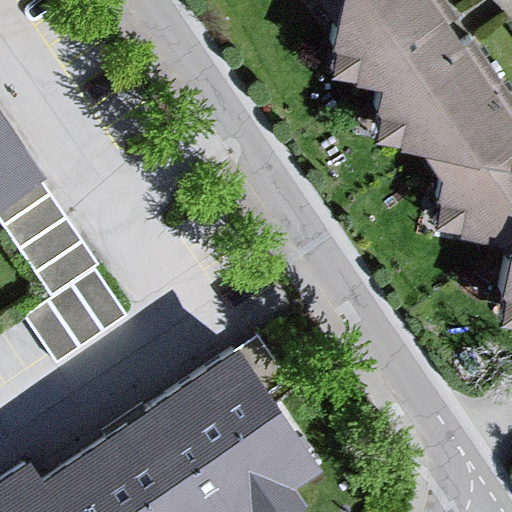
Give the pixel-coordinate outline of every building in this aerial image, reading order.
[(511,102),(444,0),(318,0),(328,15),(323,60),(371,75),(367,125),(414,142),(434,173),(432,218),(500,238),(492,310),(511,314),(511,102)] [(0,180),(31,160),(0,113),(0,180)] [(31,160),(0,180),(0,218),(49,293),(92,264),(98,260),(31,160)] [(124,311),(92,264),(49,293),(22,310),(54,358),(124,311)] [(314,459),(229,333),(35,464),(21,443),(0,456),(0,511),(245,511),(246,511),(245,511),(273,511),(300,494),(288,477),(314,459)]
